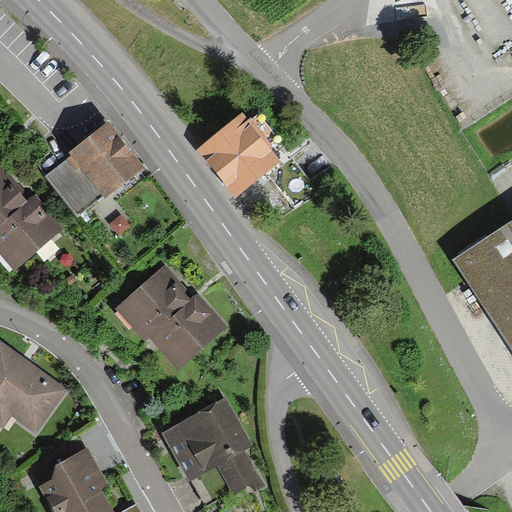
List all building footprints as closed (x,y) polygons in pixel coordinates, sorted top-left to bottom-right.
[(201,150),(238,198),(283,164),(246,115),(201,150)] [(43,178),(78,220),(142,168),(107,126),(43,178)] [(2,173),(0,175),(0,248),(19,271),(67,231),(38,196),(28,204),(2,173)] [(511,232),(469,261),(511,327),(511,232)] [(162,270),(118,311),(145,341),(150,337),(181,372),(229,328),(198,294),(191,301),(162,270)] [(40,435),(70,393),(1,345),(0,347),(0,425),(5,429),(14,417),(40,435)] [(228,401),(166,436),(192,481),(217,467),(234,497),(262,481),(246,451),(254,447),(228,401)] [(110,511),(99,490),(109,485),(90,450),(56,469),(47,491),(58,511),(110,511)] [(115,511),(146,511),(140,498),(115,509),(115,511)]
